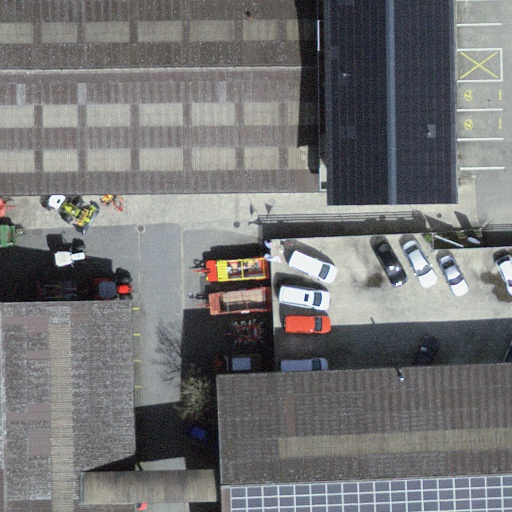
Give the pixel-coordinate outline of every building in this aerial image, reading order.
[(337,0),(0,0),(0,184),(340,179),(337,0)] [(337,0),(340,179),(440,178),(437,0),(337,0)] [(288,391),(511,383),(511,252),(290,260),(288,391)] [(92,511),(94,309),(0,309),(0,511),(92,511)] [(511,511),(511,383),(288,391),(233,393),(236,511),(511,511)]
